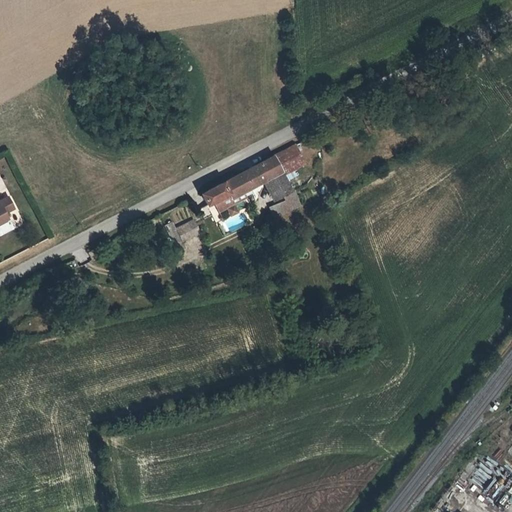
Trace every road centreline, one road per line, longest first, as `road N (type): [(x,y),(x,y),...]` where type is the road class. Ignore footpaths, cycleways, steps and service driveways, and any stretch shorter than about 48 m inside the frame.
road 1 (residential): [(0,283),(292,131)]
road 2 (unclassified): [(292,131),(511,18)]
